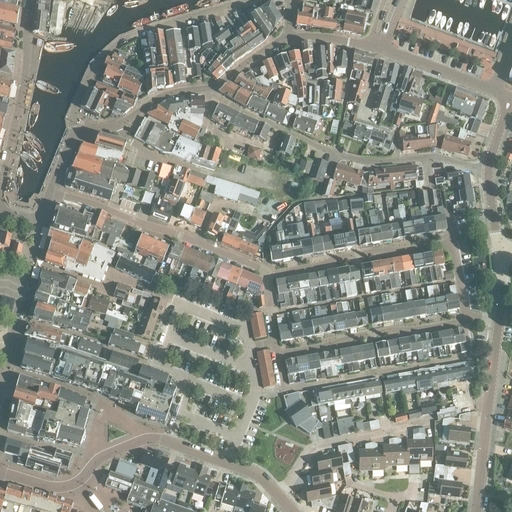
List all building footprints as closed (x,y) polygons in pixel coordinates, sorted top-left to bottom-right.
[(0,0),(0,4),(16,8),(17,0),(0,0)] [(48,16),(49,0),(41,0),(42,0),(40,0),(36,0),(35,15),(33,34),(44,34),(45,28),(50,28),(51,16),(48,16)] [(347,0),(347,8),(366,13),(373,15),(376,5),(377,0),(347,0)] [(272,4),(260,11),(273,31),(282,19),(272,4)] [(310,31),(310,28),(313,7),(303,5),(302,10),(297,10),(297,16),(296,26),(306,27),(306,31),(310,31)] [(322,30),(335,31),(336,23),(337,23),(339,6),(333,5),(332,12),(323,11),(322,20),(324,21),(322,30)] [(0,6),(0,22),(16,26),(19,10),(0,6)] [(310,28),(322,30),(324,21),(322,20),(323,11),(324,7),(313,6),(313,7),(310,28)] [(336,23),(335,31),(343,33),(361,36),(366,13),(347,8),(342,6),(339,6),(337,23),(336,23)] [(249,19),(253,24),(264,42),(273,31),(260,11),(249,19)] [(222,44),(222,45),(225,42),(231,38),(224,29),(225,28),(222,24),(220,22),(218,18),(214,19),(216,24),(221,31),(213,37),(220,46),(222,44)] [(236,32),(249,52),(264,42),(253,24),(244,29),(237,34),(236,32)] [(201,28),(204,46),(212,43),(209,26),(201,28)] [(0,49),(0,50),(12,52),(16,31),(0,27),(0,49)] [(188,30),(190,50),(200,49),(198,28),(188,30)] [(169,57),(183,55),(180,31),(166,34),(169,57)] [(222,45),(219,47),(227,53),(234,63),(249,52),(236,32),(232,35),(236,40),(228,46),(225,42),(222,45)] [(153,34),(153,36),(156,60),(158,60),(159,70),(167,69),(164,50),(165,50),(163,33),(153,34)] [(144,52),(147,71),(159,70),(158,60),(156,60),(153,36),(148,37),(150,51),(144,52)] [(313,65),(312,59),(313,59),(311,44),(301,46),(305,72),(308,71),(308,75),(314,74),(312,65),(313,65)] [(457,45),(455,51),(467,55),(469,49),(457,45)] [(334,48),(325,47),(325,50),(326,50),(327,75),(332,75),(333,70),(334,49),(334,48)] [(290,55),(286,56),(289,65),(301,63),(298,49),(289,51),(290,55)] [(324,49),(314,50),(316,72),(326,71),(324,49)] [(338,54),(338,50),(334,49),(333,70),(336,71),(336,70),(345,71),(347,55),(338,54)] [(0,73),(12,77),(15,54),(12,53),(12,52),(0,50),(0,53),(0,73)] [(206,73),(217,81),(225,73),(218,66),(215,65),(217,63),(219,60),(218,59),(210,52),(209,53),(212,55),(206,63),(206,64),(204,67),(204,71),(206,73)] [(104,67),(107,68),(118,72),(121,65),(122,66),(127,56),(121,53),(119,57),(114,55),(111,60),(107,58),(104,67)] [(220,57),(218,59),(219,60),(217,63),(215,65),(218,66),(225,73),(234,63),(227,53),(223,59),(220,57)] [(352,71),(350,78),(355,80),(359,81),(363,67),(361,66),(364,55),(354,53),(352,64),(354,64),(352,71)] [(171,68),(172,73),(173,73),(174,85),(186,84),(183,67),(185,66),(183,55),(169,57),(171,68)] [(359,81),(355,80),(350,78),(349,80),(355,82),(365,85),(367,85),(369,76),(374,57),(364,55),(361,66),(363,67),(359,81)] [(293,88),(297,87),(296,81),(295,78),(294,78),(289,65),(286,56),(274,60),(282,82),(291,79),(293,88)] [(255,80),(258,85),(263,81),(267,83),(270,84),(269,81),(278,77),(271,61),(262,65),(263,68),(259,70),(262,78),(255,80)] [(301,63),(289,65),(294,78),(295,78),(296,81),(304,79),(301,63)] [(373,85),(380,87),(385,88),(386,87),(383,86),(384,84),(388,66),(377,64),(373,83),(374,83),(373,85)] [(199,66),(192,67),(194,79),(201,78),(199,66)] [(398,69),(388,66),(384,84),(393,87),(398,69)] [(117,90),(122,77),(124,74),(118,72),(107,68),(103,78),(104,79),(102,83),(117,90)] [(146,79),(146,82),(147,96),(156,91),(155,78),(164,76),(164,75),(172,73),(171,68),(167,69),(159,70),(147,71),(148,79),(146,79)] [(394,93),(395,93),(402,96),(402,95),(402,94),(404,94),(412,72),(402,68),(395,91),(394,93)] [(124,74),(122,77),(142,85),(144,76),(126,69),(124,74)] [(266,101),(271,93),(272,90),(258,85),(253,82),(255,79),(250,72),(244,76),(241,74),(234,83),(251,94),(266,101)] [(326,72),(316,73),(316,81),(327,80),(326,72)] [(416,98),(417,96),(419,97),(421,92),(419,91),(420,88),(417,87),(422,76),(412,72),(404,94),(416,98)] [(164,75),(164,76),(165,89),(174,87),(172,73),(164,75)] [(155,78),(156,91),(165,89),(164,76),(155,78)] [(122,77),(117,90),(136,98),(142,85),(122,77)] [(297,87),(298,98),(299,104),(302,103),(303,108),(306,108),(307,91),(304,79),(296,81),(297,87)] [(0,81),(0,96),(9,99),(11,85),(0,81)] [(277,91),(275,95),(273,103),(286,108),(287,104),(296,108),(296,107),(298,108),(299,104),(298,98),(278,90),(279,87),(270,84),(267,83),(263,81),(258,85),(272,90),(277,91)] [(330,82),(329,84),(323,83),(321,107),(327,108),(328,103),(339,104),(340,99),(340,93),(341,83),(330,82)] [(358,106),(365,85),(355,82),(348,103),(353,105),(358,106)] [(112,101),(119,104),(123,94),(120,93),(119,94),(109,90),(110,88),(97,83),(94,89),(96,90),(95,92),(98,93),(108,98),(112,101)] [(218,92),(234,102),(240,90),(229,84),(218,92)] [(380,87),(372,111),(383,114),(390,90),(385,88),(380,87)] [(308,114),(312,115),(313,107),(318,107),(319,99),(319,88),(309,88),(309,99),(308,114)] [(80,109),(90,113),(98,93),(95,92),(89,89),(80,109)] [(445,108),(460,113),(464,104),(473,107),(476,102),(477,97),(456,89),(454,96),(450,94),(445,108)] [(234,102),(245,109),(251,97),(240,90),(234,102)] [(98,93),(90,113),(99,117),(100,116),(103,109),(108,98),(98,93)] [(395,93),(392,103),(398,105),(402,96),(395,93)] [(137,100),(123,94),(119,104),(133,110),(137,100)] [(402,96),(398,105),(399,105),(396,114),(392,126),(399,128),(402,116),(404,116),(405,113),(418,117),(423,100),(416,98),(404,94),(402,94),(402,95),(402,96)] [(195,141),(194,143),(199,144),(201,145),(206,130),(201,128),(200,129),(190,124),(191,97),(182,98),(182,100),(166,102),(159,106),(147,115),(172,128),(171,130),(178,133),(178,132),(195,141)] [(191,97),(190,124),(200,129),(201,128),(203,123),(203,116),(204,98),(191,97)] [(264,116),(264,117),(269,105),(253,97),(252,98),(251,97),(245,109),(246,109),(250,111),(264,117),(264,116)] [(123,117),(133,110),(119,104),(112,101),(108,98),(103,109),(106,110),(123,117)] [(0,101),(0,115),(5,117),(9,103),(0,101)] [(460,113),(459,115),(469,119),(480,123),(487,106),(476,102),(473,107),(464,104),(460,113)] [(426,126),(433,125),(435,121),(440,107),(433,104),(426,126)] [(233,126),(239,115),(219,105),(211,120),(222,127),(226,130),(229,124),(233,126)] [(269,105),(264,117),(283,125),(286,119),(290,121),(293,116),(269,105)] [(353,105),(350,115),(355,117),(358,106),(353,105)] [(321,118),(317,117),(303,113),(296,112),(293,117),(296,119),(292,129),(313,136),(315,130),(317,131),(318,126),(316,126),(317,124),(319,123),(321,118)] [(239,115),(233,126),(253,135),(253,137),(265,142),(271,128),(239,115)] [(199,144),(194,143),(193,144),(180,139),(167,132),(168,129),(163,127),(162,129),(145,120),(135,139),(145,145),(146,144),(163,155),(169,155),(189,164),(213,171),(220,152),(211,149),(201,147),(200,146),(201,145),(199,144)] [(415,137),(416,151),(431,149),(431,148),(435,147),(435,144),(436,131),(437,131),(439,122),(435,121),(433,125),(426,126),(425,126),(426,136),(415,137)] [(436,131),(435,144),(436,144),(442,145),(441,150),(453,154),(457,140),(445,137),(446,134),(448,125),(439,122),(437,131),(436,131)] [(352,138),(367,144),(371,132),(372,132),(373,129),(367,127),(365,126),(354,123),(353,127),(344,124),(342,129),(351,132),(353,127),(355,128),(352,138)] [(379,127),(378,131),(382,132),(389,135),(392,128),(380,124),(379,127)] [(371,132),(367,144),(367,145),(382,150),(382,148),(389,151),(393,139),(381,135),(382,132),(378,131),(373,129),(372,132),(371,132)] [(457,140),(453,154),(467,157),(471,144),(463,142),(463,140),(465,140),(466,136),(470,137),(471,134),(470,133),(460,130),(457,140)] [(403,152),(416,151),(415,137),(404,138),(404,133),(399,133),(400,139),(402,139),(403,152)] [(94,147),(110,152),(122,155),(127,144),(117,141),(108,139),(99,136),(94,147)] [(284,139),(279,154),(291,158),(295,142),(284,139)] [(79,154),(99,160),(100,161),(102,161),(107,163),(107,162),(109,158),(120,162),(122,155),(110,152),(110,153),(83,144),(79,154)] [(250,147),(247,158),(257,161),(260,150),(250,147)] [(79,155),(72,169),(90,174),(98,176),(102,161),(100,161),(99,160),(79,154),(79,155)] [(299,173),(309,176),(313,164),(302,160),(299,173)] [(111,179),(114,165),(107,162),(107,163),(102,161),(98,176),(111,179)] [(309,180),(322,184),(328,165),(315,161),(309,180)] [(122,167),(118,166),(114,165),(111,179),(126,184),(130,172),(122,170),(122,167)] [(333,178),(346,183),(350,169),(337,165),(333,178)] [(175,208),(179,200),(185,182),(187,183),(191,172),(175,166),(171,178),(174,178),(169,189),(166,187),(162,197),(160,202),(161,203),(175,208)] [(416,167),(402,168),(404,182),(417,181),(417,183),(422,183),(423,182),(422,168),(416,169),(416,167)] [(402,168),(389,170),(391,190),(394,190),(394,185),(393,185),(392,184),(404,182),(402,168)] [(65,188),(88,195),(94,176),(71,169),(65,188)] [(132,169),(127,184),(136,187),(141,172),(132,169)] [(346,183),(368,189),(369,177),(363,175),(364,173),(350,169),(346,183)] [(369,177),(368,189),(377,188),(376,185),(390,184),(390,191),(391,190),(389,170),(374,171),(375,176),(369,177)] [(207,178),(191,172),(187,183),(204,189),(205,184),(207,178)] [(455,181),(457,192),(471,190),(469,176),(460,177),(460,172),(444,175),(444,179),(435,180),(436,186),(445,184),(445,183),(455,181)] [(140,188),(150,192),(161,196),(163,190),(158,188),(157,190),(151,188),(155,177),(145,173),(140,188)] [(94,176),(88,195),(111,203),(117,182),(94,176)] [(208,177),(207,178),(205,184),(216,187),(213,196),(236,203),(237,200),(255,206),(259,194),(208,177)] [(327,182),(322,197),(328,199),(331,198),(335,184),(327,182)] [(471,190),(457,192),(459,205),(452,206),(453,214),(465,212),(465,211),(473,209),(472,203),(473,203),(471,190)] [(429,192),(431,207),(437,207),(435,191),(429,192)] [(415,192),(406,193),(408,200),(416,199),(415,192)] [(418,194),(420,208),(425,235),(436,233),(433,219),(427,220),(425,208),(428,208),(426,193),(418,194)] [(169,224),(175,208),(161,203),(160,202),(162,197),(157,195),(153,207),(154,207),(150,217),(169,224)] [(362,198),(349,199),(350,207),(363,206),(362,198)] [(177,219),(190,224),(195,211),(188,208),(190,202),(185,200),(177,219)] [(195,211),(190,224),(200,229),(206,215),(197,212),(199,208),(201,209),(204,203),(199,201),(195,211)] [(327,214),(338,212),(337,203),(337,201),(325,202),(325,205),(326,205),(327,214)] [(346,201),(337,203),(338,212),(347,210),(346,201)] [(314,203),(303,204),(305,215),(316,214),(314,203)] [(397,207),(398,211),(403,239),(414,237),(411,223),(406,224),(403,206),(397,207)] [(58,207),(50,230),(82,242),(92,247),(93,245),(97,247),(98,244),(99,244),(102,234),(90,229),(90,228),(89,228),(92,218),(58,207)] [(417,222),(411,223),(414,237),(425,235),(420,208),(414,209),(417,222)] [(438,218),(433,219),(436,233),(447,231),(442,208),(436,209),(438,218)] [(395,226),(390,227),(392,241),(403,239),(398,211),(393,212),(395,226)] [(89,228),(100,232),(105,220),(110,222),(111,220),(112,218),(95,212),(89,228)] [(376,213),(376,217),(382,243),(392,241),(390,227),(384,228),(381,212),(376,213)] [(206,233),(216,237),(220,227),(227,230),(232,220),(224,217),(223,219),(214,215),(206,233)] [(374,230),(368,231),(371,245),(382,243),(376,217),(369,219),(371,226),(373,225),(374,230)] [(100,232),(110,236),(117,238),(119,239),(124,228),(123,228),(124,226),(111,220),(110,222),(105,220),(100,232)] [(371,245),(368,231),(364,232),(361,220),(359,220),(355,221),(360,247),(371,245)] [(349,235),(343,236),(345,250),(356,248),(351,221),(347,222),(349,235)] [(302,225),(297,226),(303,257),(312,256),(309,236),(304,236),(302,225)] [(326,239),(320,240),(323,254),(334,252),(330,228),(329,225),(324,226),(325,234),(326,239)] [(289,240),(290,246),(292,259),(303,257),(297,226),(291,227),(293,239),(289,240)] [(307,227),(309,236),(312,256),(323,254),(320,240),(315,241),(313,226),(307,227)] [(340,226),(330,228),(334,252),(345,250),(343,236),(340,226)] [(66,266),(65,270),(101,282),(107,264),(110,266),(115,254),(97,247),(93,245),(92,247),(82,242),(50,230),(48,239),(45,251),(48,252),(66,258),(64,265),(66,266)] [(244,238),(256,242),(263,235),(259,230),(254,235),(246,231),(244,238)] [(133,245),(134,244),(137,246),(142,235),(135,232),(131,243),(133,245)] [(237,252),(243,239),(243,238),(232,233),(231,237),(220,232),(216,243),(237,252)] [(0,255),(2,256),(4,247),(9,248),(12,235),(2,233),(0,243),(0,255)] [(283,233),(277,234),(282,261),(292,259),(290,246),(285,246),(283,233)] [(282,261),(277,234),(273,235),(275,248),(270,250),(272,263),(282,261)] [(137,246),(136,249),(134,253),(162,265),(170,246),(142,235),(137,246)] [(116,239),(117,238),(110,236),(105,248),(112,251),(116,239)] [(265,238),(263,236),(257,243),(258,244),(263,246),(265,238)] [(131,243),(117,238),(113,250),(116,251),(119,243),(132,248),(133,245),(131,243),(130,244),(131,243)] [(243,238),(243,239),(237,252),(246,255),(250,245),(252,241),(243,238)] [(11,260),(19,262),(20,256),(21,256),(23,247),(14,244),(12,254),(11,260)] [(246,255),(263,262),(262,250),(263,246),(258,244),(255,247),(250,245),(246,255)] [(168,276),(172,277),(178,263),(184,249),(173,245),(168,259),(174,261),(171,268),(168,276)] [(118,249),(117,252),(129,257),(132,258),(134,255),(118,249)] [(183,264),(188,267),(193,253),(184,249),(178,263),(172,277),(176,279),(179,272),(183,264)] [(44,263),(65,270),(66,266),(64,265),(66,258),(48,252),(44,263)] [(441,252),(431,254),(436,282),(442,281),(439,267),(444,266),(441,252)] [(195,278),(198,271),(203,257),(193,253),(188,267),(193,269),(190,277),(191,277),(188,284),(192,286),(195,278)] [(431,254),(421,256),(423,269),(429,268),(431,283),(436,282),(431,254)] [(421,256),(411,258),(416,286),(421,285),(418,270),(423,269),(421,256)] [(132,258),(129,257),(127,261),(121,259),(116,269),(132,276),(136,266),(139,261),(132,258)] [(201,278),(206,279),(208,275),(213,261),(203,257),(198,271),(203,273),(201,278)] [(411,258),(401,260),(403,273),(409,272),(411,287),(416,286),(411,258)] [(206,291),(210,293),(222,264),(214,260),(213,261),(208,275),(206,279),(205,282),(209,284),(206,291)] [(401,260),(390,262),(396,290),(400,289),(397,274),(403,273),(401,260)] [(390,262),(381,263),(384,281),(389,280),(391,290),(396,290),(390,262)] [(381,263),(371,265),(376,293),(381,292),(379,282),(384,281),(381,263)] [(221,280),(226,282),(231,269),(222,265),(222,264),(210,293),(214,295),(221,280)] [(376,293),(371,265),(360,267),(363,284),(369,283),(370,293),(376,293)] [(136,266),(132,276),(150,285),(154,275),(136,266)] [(356,268),(346,269),(351,297),(356,296),(353,282),(359,281),(356,268)] [(226,299),(230,301),(242,273),(231,269),(226,282),(232,285),(226,299)] [(346,269),(336,271),(339,285),(344,284),(346,298),(351,297),(346,269)] [(42,270),(39,281),(58,287),(61,277),(42,270)] [(336,271),(326,273),(331,300),(336,300),(333,285),(339,285),(336,271)] [(240,288),(246,290),(251,277),(242,273),(230,301),(234,303),(240,288)] [(326,273),(316,275),(319,288),(324,287),(326,301),(331,300),(326,273)] [(316,275),(307,277),(311,304),(316,303),(313,289),(319,288),(316,275)] [(69,305),(72,295),(76,282),(61,277),(58,287),(56,292),(61,294),(59,301),(69,305)] [(251,277),(246,290),(245,293),(257,298),(259,309),(265,308),(261,280),(251,277)] [(307,277),(296,279),(299,292),(304,291),(307,304),(311,304),(307,277)] [(296,279),(285,281),(290,308),(296,306),(293,293),(299,292),(296,279)] [(36,294),(58,301),(59,301),(61,294),(56,292),(58,287),(39,281),(36,294)] [(290,308),(285,281),(276,283),(278,296),(283,295),(285,305),(280,306),(280,309),(290,308)] [(76,282),(72,295),(84,299),(81,307),(87,309),(91,297),(87,296),(90,287),(76,282)] [(126,303),(128,297),(131,289),(117,285),(113,298),(126,303)] [(437,286),(431,287),(433,295),(434,295),(435,297),(432,298),(433,300),(434,300),(437,314),(448,312),(445,298),(439,299),(437,286)] [(429,301),(423,302),(426,316),(437,314),(434,300),(433,300),(432,298),(435,297),(434,295),(433,295),(431,287),(426,288),(429,301)] [(445,295),(445,298),(448,312),(458,310),(454,287),(449,288),(451,294),(445,295)] [(415,290),(410,291),(411,299),(413,299),(413,301),(411,301),(411,304),(413,304),(415,318),(426,316),(423,302),(418,303),(415,290)] [(407,305),(402,306),(404,320),(415,318),(413,304),(411,304),(411,301),(413,301),(413,299),(411,299),(410,291),(405,292),(407,305)] [(34,303),(55,310),(58,301),(36,294),(34,303)] [(393,294),(388,295),(390,303),(391,303),(391,305),(389,306),(389,308),(391,308),(393,322),(404,320),(402,306),(396,307),(393,294)] [(384,309),(380,310),(382,324),(393,322),(391,308),(389,308),(389,306),(391,305),(391,303),(390,303),(388,295),(381,296),(382,305),(384,305),(384,309)] [(91,297),(87,309),(106,316),(126,323),(127,318),(119,315),(120,314),(113,311),(112,313),(107,311),(110,304),(91,297)] [(382,324),(380,310),(373,311),(371,298),(367,299),(371,326),(382,324)] [(153,299),(149,311),(158,315),(162,317),(167,303),(153,299)] [(361,314),(354,315),(357,329),(368,327),(363,300),(358,301),(361,314)] [(51,325),(68,330),(71,322),(66,320),(70,307),(71,305),(69,305),(59,301),(58,301),(55,310),(34,303),(30,319),(51,325)] [(132,305),(126,303),(122,301),(121,306),(130,309),(132,305)] [(346,303),(341,304),(346,331),(357,329),(354,315),(348,316),(346,303)] [(338,318),(332,319),(335,333),(346,331),(341,304),(336,305),(338,318)] [(71,322),(68,330),(84,335),(91,314),(70,307),(66,320),(71,322)] [(316,322),(311,323),(313,337),(324,335),(321,321),(323,321),(322,319),(320,319),(319,317),(321,317),(320,312),(319,308),(314,309),(316,322)] [(139,317),(137,322),(154,328),(158,315),(149,311),(145,310),(142,318),(139,317)] [(303,311),(298,312),(299,321),(298,321),(298,323),(301,323),(301,325),(300,325),(303,339),(313,337),(311,323),(305,324),(303,311)] [(325,311),(320,312),(321,317),(319,317),(320,319),(322,319),(323,321),(321,321),(324,335),(335,333),(332,319),(327,320),(325,311)] [(299,321),(298,312),(292,313),(295,326),(289,327),(292,341),(303,339),(300,325),(301,325),(301,323),(298,323),(298,321),(299,321)] [(250,316),(251,322),(263,320),(261,314),(250,316)] [(292,341),(289,327),(283,328),(281,319),(277,320),(281,343),(292,341)] [(251,322),(252,328),(264,326),(263,320),(251,322)] [(154,328),(137,322),(141,324),(136,337),(149,341),(154,328)] [(47,344),(62,348),(62,347),(98,359),(102,347),(81,339),(81,340),(65,335),(64,340),(60,340),(62,335),(33,327),(33,326),(27,325),(24,336),(47,342),(46,344),(47,344)] [(252,328),(253,334),(265,332),(264,326),(252,328)] [(463,330),(451,332),(453,346),(460,345),(461,354),(467,353),(463,330)] [(265,332),(253,334),(254,340),(266,338),(265,332)] [(451,332),(440,334),(443,348),(444,348),(444,350),(442,351),(442,353),(444,353),(444,357),(450,356),(448,347),(453,346),(451,332)] [(440,334),(429,336),(432,350),(438,349),(439,358),(444,357),(444,353),(442,353),(442,351),(444,350),(444,348),(443,348),(440,334)] [(112,336),(109,348),(138,357),(142,346),(112,336)] [(429,336),(419,338),(423,361),(428,360),(427,355),(427,351),(432,350),(429,336)] [(419,338),(408,340),(410,354),(416,353),(418,361),(423,361),(419,338)] [(400,356),(401,355),(401,358),(399,358),(399,361),(401,360),(401,364),(407,363),(405,355),(410,354),(408,340),(397,342),(400,356)] [(41,375),(42,374),(53,377),(52,378),(68,383),(109,397),(108,399),(137,409),(135,415),(165,425),(173,401),(172,401),(176,391),(173,390),(175,386),(166,383),(168,378),(133,365),(135,361),(112,353),(108,363),(62,347),(62,348),(47,344),(46,346),(27,341),(23,356),(24,357),(22,365),(25,370),(41,375)] [(397,342),(386,344),(388,357),(395,356),(396,365),(401,364),(401,360),(399,361),(399,358),(401,358),(401,355),(400,356),(397,342)] [(388,357),(386,344),(375,345),(380,368),(384,367),(382,359),(388,357)] [(372,346),(361,348),(364,362),(370,361),(372,370),(376,369),(372,346)] [(361,348),(350,350),(353,364),(352,365),(352,367),(354,367),(355,369),(353,369),(354,373),(360,372),(358,363),(364,362),(361,348)] [(350,350),(339,352),(342,366),(347,365),(349,374),(354,373),(353,369),(355,369),(354,367),(352,367),(352,365),(353,364),(350,350)] [(257,353),(258,359),(270,357),(269,351),(257,353)] [(339,352),(328,355),(331,368),(330,369),(330,371),(332,370),(333,373),(331,373),(332,377),(338,376),(336,367),(342,366),(339,352)] [(328,355),(318,356),(320,370),(326,369),(327,378),(332,377),(331,373),(333,373),(332,370),(330,371),(330,369),(331,368),(328,355)] [(318,356),(307,359),(309,372),(308,372),(309,375),(311,374),(311,377),(310,377),(311,381),(316,380),(315,371),(320,370),(318,356)] [(307,359),(296,361),(298,374),(304,373),(306,382),(311,381),(310,377),(311,377),(311,374),(309,375),(308,372),(309,372),(307,359)] [(298,374),(296,361),(285,363),(289,385),(294,384),(292,375),(298,374)] [(446,371),(448,382),(472,378),(469,362),(451,365),(452,370),(446,371)] [(259,365),(263,383),(274,381),(271,363),(259,365)] [(414,372),(414,373),(417,393),(449,387),(448,382),(446,371),(445,367),(439,368),(435,369),(435,368),(423,371),(424,372),(419,372),(419,371),(414,372)] [(398,375),(401,391),(402,396),(417,393),(414,373),(414,372),(398,375)] [(385,394),(401,391),(398,375),(387,377),(388,382),(383,383),(385,394)] [(40,383),(19,377),(16,389),(37,395),(41,383),(40,383)] [(362,382),(362,387),(364,398),(381,395),(379,384),(378,384),(378,379),(362,382)] [(274,381),(263,383),(264,389),(275,387),(274,381)] [(357,399),(364,398),(362,387),(362,382),(346,385),(347,389),(349,400),(352,400),(353,401),(357,401),(357,399)] [(12,401),(12,402),(32,408),(33,409),(33,407),(53,413),(54,406),(55,406),(59,390),(49,387),(49,386),(41,383),(37,395),(16,389),(16,390),(15,390),(12,401)] [(350,406),(349,400),(347,389),(346,385),(330,387),(333,403),(334,406),(334,408),(345,406),(345,407),(350,406)] [(334,406),(333,403),(330,387),(314,390),(316,401),(317,406),(327,404),(328,407),(334,406)] [(54,444),(55,442),(80,448),(83,439),(84,434),(83,434),(85,427),(89,413),(88,413),(91,404),(86,402),(86,401),(62,392),(54,422),(45,418),(46,415),(45,415),(37,440),(54,444)] [(285,413),(290,421),(306,410),(301,402),(299,393),(283,397),(287,411),(285,413)] [(12,402),(9,422),(27,427),(38,431),(42,420),(43,415),(31,412),(32,408),(12,402)] [(436,415),(438,421),(456,417),(453,405),(439,409),(440,414),(436,415)] [(318,423),(319,423),(312,418),(306,410),(290,421),(296,428),(298,427),(310,435),(314,429),(316,430),(322,429),(321,425),(318,423)] [(408,415),(409,421),(421,418),(419,412),(408,415)] [(395,417),(396,424),(407,421),(405,415),(395,417)] [(448,441),(468,444),(470,429),(458,428),(459,420),(449,419),(442,421),(442,426),(450,427),(448,441)] [(347,435),(344,420),(337,421),(340,436),(347,435)] [(369,423),(369,424),(370,430),(371,431),(380,429),(378,421),(369,423)] [(27,427),(9,422),(7,432),(36,440),(37,438),(38,431),(27,427)] [(413,441),(407,441),(408,466),(419,466),(419,462),(418,434),(412,436),(413,441)] [(424,436),(418,434),(419,462),(432,462),(431,441),(425,441),(424,436)] [(389,446),(383,446),(384,471),(384,467),(396,467),(395,439),(389,441),(389,446)] [(401,440),(395,439),(396,467),(408,466),(407,441),(406,441),(406,445),(401,446),(401,440)] [(4,453),(18,457),(22,445),(7,440),(4,453)] [(372,471),(371,444),(365,446),(365,451),(359,451),(359,472),(372,471)] [(377,445),(371,444),(372,471),(384,471),(383,446),(383,450),(377,450),(377,445)] [(18,457),(27,460),(30,447),(22,445),(18,457)] [(338,448),(339,454),(339,455),(346,453),(349,464),(355,463),(352,452),(351,445),(338,448)] [(30,447),(27,460),(25,467),(57,477),(60,467),(68,470),(72,455),(56,450),(55,455),(30,447)] [(163,473),(158,488),(161,490),(164,491),(166,484),(167,482),(172,470),(171,470),(172,467),(167,465),(169,460),(162,458),(163,455),(154,452),(153,454),(145,451),(140,465),(163,473)] [(435,466),(434,474),(449,476),(450,468),(465,470),(466,455),(447,453),(445,467),(435,466)] [(310,474),(342,468),(342,465),(339,454),(316,459),(316,461),(315,461),(317,470),(318,470),(318,472),(310,474)] [(349,464),(342,465),(342,468),(344,477),(351,476),(349,464)] [(177,472),(172,470),(167,482),(166,484),(182,490),(189,470),(185,469),(185,467),(180,465),(177,472)] [(124,477),(132,480),(136,469),(128,466),(124,477)] [(194,472),(189,470),(182,490),(193,494),(202,468),(197,466),(194,472)] [(208,470),(202,468),(193,494),(204,498),(205,495),(211,497),(215,485),(214,485),(209,483),(211,478),(206,476),(208,470)] [(305,489),(333,483),(330,470),(342,468),(310,474),(311,476),(310,477),(311,482),(312,482),(313,487),(305,489)] [(126,503),(145,510),(150,497),(158,500),(161,490),(158,488),(157,490),(134,481),(110,472),(104,487),(128,496),(126,503)] [(449,476),(434,474),(433,485),(429,484),(428,495),(459,499),(461,485),(448,483),(449,476)] [(321,507),(327,509),(334,497),(331,498),(328,485),(333,484),(333,483),(305,489),(305,491),(304,492),(306,501),(307,500),(308,503),(319,500),(321,507)] [(219,485),(218,487),(215,485),(211,497),(215,499),(214,501),(221,503),(221,504),(235,508),(241,487),(236,485),(236,486),(235,489),(226,486),(226,487),(219,485)] [(0,511),(8,511),(15,490),(7,488),(7,490),(0,487),(0,511)] [(256,511),(259,506),(258,506),(252,504),(255,494),(254,494),(254,495),(245,492),(246,489),(247,488),(241,487),(235,508),(233,511),(256,511)] [(23,492),(15,490),(8,511),(26,511),(32,493),(24,490),(23,492)] [(146,510),(145,511),(191,511),(165,503),(160,501),(163,494),(164,491),(161,490),(158,500),(150,497),(145,510),(146,510)] [(32,491),(32,493),(26,511),(39,511),(44,496),(41,495),(41,494),(32,491)] [(48,497),(44,496),(39,511),(53,511),(57,499),(58,497),(49,494),(48,497)] [(350,511),(354,500),(341,496),(341,497),(339,496),(334,497),(327,509),(336,511),(350,511)] [(70,511),(73,503),(57,499),(53,511),(70,511)] [(354,500),(350,511),(371,511),(375,503),(368,501),(367,504),(354,500)]
